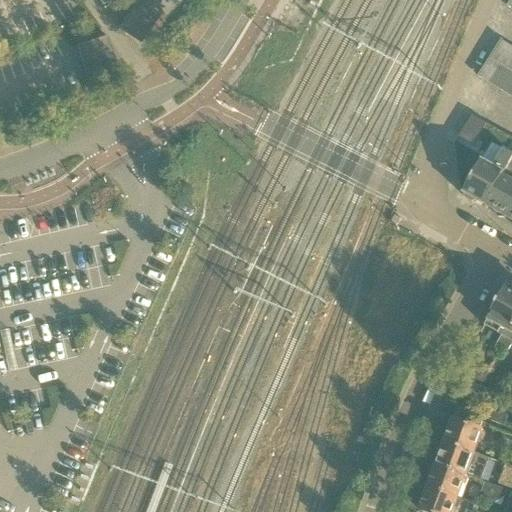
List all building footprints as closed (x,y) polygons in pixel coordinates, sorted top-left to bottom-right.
[(141,46),(149,34),(159,20),(136,4),(118,30),(141,46)] [(85,73),(103,68),(116,65),(108,38),(77,47),(85,73)] [(490,59),(500,65),(511,47),(502,40),(490,59)] [(511,47),(500,65),(511,72),(511,70),(511,47)] [(478,77),(489,84),(500,65),(490,59),(478,77)] [(489,84),(499,90),(511,72),(500,65),(489,84)] [(499,90),(510,97),(511,93),(511,72),(499,90)] [(474,147),(487,125),(472,117),(458,138),(474,147)] [(511,155),(506,152),(503,150),(494,168),(482,162),(464,194),(465,195),(467,200),(473,204),(473,203),(478,202),(486,207),(511,161),(511,155)] [(511,221),(511,218),(511,161),(486,207),(494,211),(494,213),(499,218),(506,219),(506,218),(511,221)] [(110,196),(100,198),(96,199),(99,213),(113,210),(110,196)] [(507,287),(488,321),(501,328),(497,334),(502,336),(496,346),(502,349),(511,331),(511,289),(507,287)] [(511,331),(502,349),(507,352),(511,343),(511,331)] [(482,384),(489,371),(476,364),(469,377),(482,384)] [(468,382),(462,396),(487,407),(493,392),(468,382)] [(445,443),(475,454),(483,431),(480,430),(485,416),(458,407),(454,420),(453,420),(445,443)] [(495,413),(492,422),(504,427),(508,418),(495,413)] [(475,454),(445,443),(436,466),(466,477),(481,482),(490,460),(475,454)] [(458,500),(458,499),(466,477),(436,466),(428,489),(458,500)] [(508,466),(502,486),(503,486),(511,489),(511,467),(510,467),(508,466)] [(485,484),(480,499),(503,507),(508,492),(485,484)] [(476,511),(478,507),(458,499),(458,500),(428,489),(420,511),(421,511),(476,511)]
